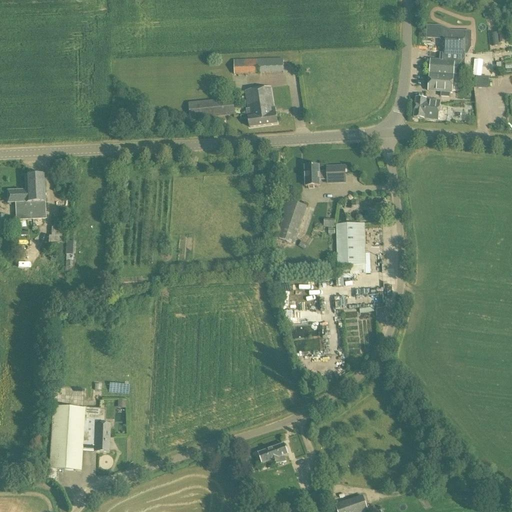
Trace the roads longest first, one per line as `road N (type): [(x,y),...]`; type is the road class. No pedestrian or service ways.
road 1 (unclassified): [(75,511),(115,480),(295,419),(374,360),(401,279),(389,131)]
road 2 (tertiary): [(389,131),(0,154)]
road 3 (tertiary): [(389,131),(405,72),(408,0)]
road 4 (tertiary): [(511,141),(389,131)]
